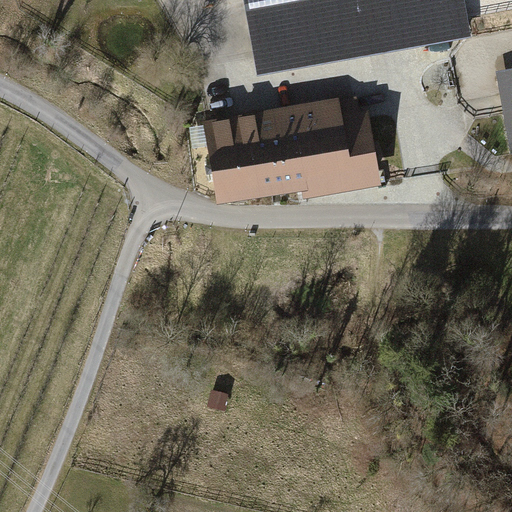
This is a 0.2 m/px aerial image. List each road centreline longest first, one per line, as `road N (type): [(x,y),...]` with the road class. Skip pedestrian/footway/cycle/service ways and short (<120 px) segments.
road 1 (residential): [(511,217),(231,216),(154,190)]
road 2 (unclassified): [(154,190),(33,511)]
road 3 (residential): [(154,190),(0,86)]
